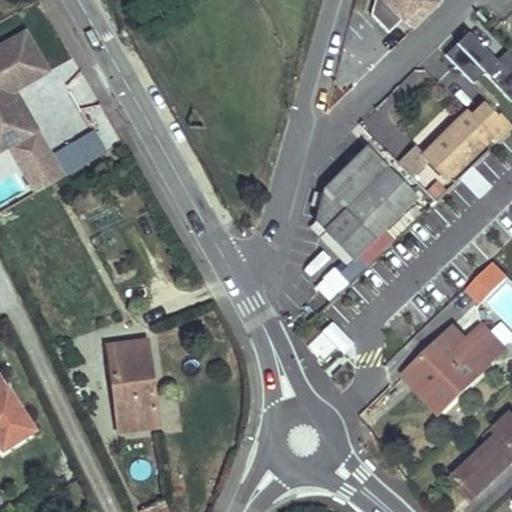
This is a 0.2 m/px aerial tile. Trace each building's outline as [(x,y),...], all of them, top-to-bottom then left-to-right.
[(373,0),(370,16),(387,34),(402,20),(412,31),(441,3),(437,0),(373,0)] [(511,0),(503,0),(504,37),(511,36),(511,0)] [(448,56),(473,84),(485,73),(511,102),(511,101),(511,56),(484,25),(448,56)] [(47,69),(23,31),(0,45),(0,151),(38,128),(29,113),(25,116),(10,92),(14,89),(47,69)] [(471,111),(483,97),(455,71),(443,85),(471,111)] [(14,89),(10,92),(25,116),(29,113),(14,89)] [(446,179),(483,144),(489,150),(508,131),(485,107),(474,118),(468,112),(461,118),(459,116),(449,125),(452,127),(439,139),(437,137),(427,146),(430,148),(424,154),(423,154),(430,161),(427,164),(438,176),(441,173),(446,179)] [(511,143),(459,195),(486,223),(511,197),(511,143)] [(365,146),(322,188),(314,218),(352,258),(415,198),(365,146)] [(417,146),(397,165),(411,179),(427,164),(430,161),(423,154),(424,154),(417,146)] [(0,218),(11,212),(0,191),(0,218)] [(336,276),(346,286),(363,270),(353,260),(336,276)] [(413,295),(386,268),(342,311),(369,338),(413,295)] [(311,282),(330,302),(346,286),(336,276),(331,270),(323,278),(320,273),(311,282)] [(405,376),(436,409),(457,389),(462,394),(489,368),(486,365),(504,348),(483,326),(465,343),(453,330),(405,376)] [(118,430),(157,425),(147,340),(108,344),(118,430)] [(8,388),(0,393),(0,446),(3,451),(34,431),(8,388)] [(441,414),(462,394),(457,389),(436,409),(441,414)] [(473,495),(511,456),(511,415),(496,432),(500,436),(456,478),(473,495)] [(169,511),(164,499),(139,511),(169,511)]
